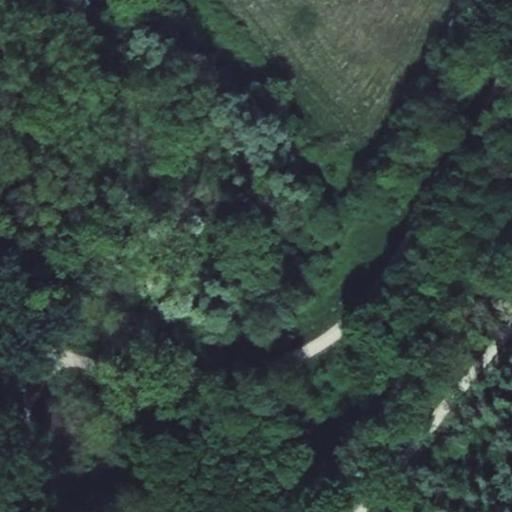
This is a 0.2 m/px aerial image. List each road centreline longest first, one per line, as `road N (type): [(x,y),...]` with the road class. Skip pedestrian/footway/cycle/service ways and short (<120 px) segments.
road 1 (unknown): [(298,511),(511,235)]
road 2 (unknown): [(0,389),(43,408),(102,511)]
